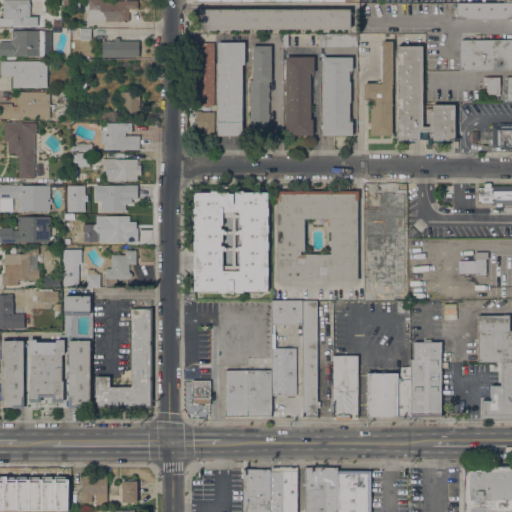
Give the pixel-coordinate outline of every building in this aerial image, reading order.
[(29,0),(29,3),(30,3),(30,17),(38,17),(38,26),(10,26),(10,19),(2,19),(2,0),(29,0)] [(83,21),(83,9),(81,9),(81,0),(100,0),(100,1),(137,1),(137,9),(129,9),(129,21),(83,21)] [(511,19),(457,19),(457,16),(453,16),(453,7),(456,7),(456,2),(503,2),(511,2),(511,19)] [(350,9),(350,29),(200,29),(200,9),(350,9)] [(91,39),(79,39),(79,29),(91,29),(91,39)] [(50,31),(50,57),(0,56),(0,42),(10,42),(10,39),(12,39),(12,33),(11,33),(11,31),(50,31)] [(357,35),(357,46),(320,46),(321,35),(357,35)] [(101,41),(114,41),(114,38),(119,38),(119,41),(138,41),(139,57),(102,57),(101,41)] [(511,40),(511,70),(459,70),(459,42),(461,40),(511,40)] [(391,135),(370,135),(370,99),(363,99),(363,83),(373,83),(373,80),(379,80),(379,41),(392,41),(391,135)] [(214,106),(196,106),(196,42),(214,42),(214,106)] [(244,42),(244,64),(242,64),(242,136),(217,136),(217,42),(244,42)] [(270,81),(269,81),(268,135),(249,135),(249,80),(252,80),(252,46),(270,46),(270,81)] [(397,46),(421,46),(422,103),(424,105),(454,105),(454,141),(443,141),(443,142),(437,142),(437,141),(433,141),(432,144),(431,145),(430,145),(428,145),(427,144),(427,140),(414,140),(414,143),(409,143),(409,140),(397,140),(397,46)] [(314,56),(314,73),(310,73),(310,120),(313,120),(313,135),(285,135),(285,56),(314,56)] [(352,57),(352,70),(349,70),(349,82),(350,82),(350,103),(349,103),(349,122),(352,122),(352,135),(322,136),(322,57),(352,57)] [(0,61),(46,61),(47,87),(12,88),(12,75),(0,75),(0,61)] [(486,81),(483,81),(483,77),(499,77),(499,95),(488,95),(488,90),(486,90),(486,81)] [(0,118),(0,103),(12,103),(12,106),(17,106),(16,92),(49,91),(49,118),(0,118)] [(137,91),(137,112),(120,112),(120,91),(137,91)] [(214,134),(194,134),(194,110),(201,110),(201,112),(214,112),(214,134)] [(36,134),(34,134),(34,150),(33,150),(33,178),(18,178),(18,156),(15,156),(15,153),(7,153),(7,141),(4,141),(3,122),(36,122),(36,134)] [(131,122),(131,132),(125,132),(125,135),(139,135),(139,150),(103,150),(103,143),(100,143),(100,130),(105,130),(105,122),(131,122)] [(497,124),(497,123),(511,123),(511,149),(499,149),(499,145),(492,145),(491,124),(497,124)] [(92,143),(92,151),(71,151),(71,146),(76,146),(76,143),(92,143)] [(88,154),(88,166),(76,166),(76,154),(88,154)] [(105,181),(105,170),(103,170),(103,159),(137,159),(137,165),(140,165),(140,174),(137,174),(137,180),(105,181)] [(49,211),(17,210),(17,197),(12,197),(12,211),(0,211),(0,184),(49,185),(49,211)] [(98,184),(98,195),(84,195),(84,184),(98,184)] [(511,186),(511,205),(500,205),(500,209),(495,209),(495,205),(491,205),(491,204),(477,204),(477,187),(483,187),(483,184),(491,184),(491,186),(511,186)] [(136,185),(94,185),(94,200),(100,200),(100,211),(124,211),(124,201),(136,201),(136,185)] [(218,293),(218,291),(193,291),(193,192),(212,192),(212,191),(218,191),(218,193),(235,193),(235,191),(243,191),(243,192),(267,192),(267,290),(242,291),(242,292),(235,292),(235,290),(226,290),(226,293),(218,293)] [(277,281),(277,191),(357,191),(357,281),(277,281)] [(135,201),(135,212),(134,212),(134,228),(117,228),(117,220),(111,220),(111,209),(111,206),(116,206),(116,201),(135,201)] [(50,242),(0,242),(0,227),(12,227),(12,230),(18,230),(18,216),(50,216),(50,242)] [(98,232),(99,232),(99,236),(98,236),(98,241),(80,241),(80,235),(82,235),(82,224),(98,224),(98,232)] [(24,253),(24,248),(29,248),(29,247),(38,247),(38,255),(37,255),(37,270),(39,270),(39,279),(17,279),(17,285),(2,285),(1,274),(4,274),(4,264),(1,265),(1,260),(4,260),(3,254),(24,253)] [(105,269),(112,268),(111,255),(125,255),(125,250),(136,250),(136,264),(128,264),(129,271),(131,274),(131,278),(116,279),(116,286),(105,286),(105,269)] [(475,260),(474,252),(487,252),(487,264),(485,264),(485,275),(475,275),(475,273),(458,273),(458,261),(460,261),(475,260)] [(62,268),(71,268),(71,279),(62,279),(62,268)] [(100,287),(86,287),(86,274),(82,274),(81,272),(83,269),(86,269),(87,271),(87,269),(94,269),(94,272),(96,272),(96,274),(100,274),(100,287)] [(57,291),(57,302),(38,302),(38,291),(57,291)] [(0,294),(11,294),(11,299),(20,299),(20,318),(14,318),(14,329),(0,328),(0,294)] [(1,340),(28,340),(28,339),(36,339),(36,342),(56,342),(56,339),(59,339),(59,334),(64,334),(65,315),(63,315),(63,296),(89,296),(89,309),(92,309),(92,340),(90,340),(90,398),(88,398),(88,407),(80,407),(80,408),(68,408),(68,407),(23,407),(23,408),(12,408),(12,407),(1,407),(1,340)] [(409,301),(409,313),(396,313),(396,301),(409,301)] [(302,325),(272,325),(271,302),(302,302),(302,325)] [(316,302),(316,339),(320,339),(320,349),(316,349),(317,401),(320,401),(320,408),(317,408),(317,416),(303,416),(302,325),(302,302),(316,302)] [(151,408),(94,408),(94,403),(95,403),(95,376),(109,376),(109,387),(130,387),(130,379),(121,379),(121,370),(130,370),(130,308),(151,308),(151,408)] [(511,362),(500,362),(477,362),(477,315),(509,315),(509,331),(511,331),(511,362)] [(414,359),(413,342),(424,342),(424,339),(431,339),(431,342),(440,342),(440,416),(410,416),(410,367),(410,359),(414,359)] [(272,348),(274,348),(274,345),(295,345),(295,397),(283,397),(283,395),(272,395),(272,348)] [(357,414),(350,414),(350,418),(335,418),(335,414),(334,414),(333,355),(357,355),(357,414)] [(511,362),(511,418),(481,418),(481,400),(490,400),(490,386),(500,386),(500,362),(511,362)] [(410,367),(410,416),(376,416),(376,420),(367,420),(367,373),(381,373),(381,371),(384,371),(384,373),(400,373),(400,367),(410,367)] [(271,370),(271,416),(225,417),(224,371),(271,370)] [(210,405),(191,405),(191,380),(210,380),(210,405)] [(463,511),(463,494),(461,494),(461,466),(511,466),(511,511),(463,511)] [(270,511),(270,469),(270,467),(296,467),(296,511),(270,511)] [(338,511),(304,511),(304,468),(338,468),(338,471),(338,511)] [(242,511),(242,470),(270,469),(270,511),(242,511)] [(370,470),(370,511),(338,511),(338,471),(370,470)] [(15,476),(0,476),(0,509),(16,509),(15,476)] [(66,509),(66,476),(50,477),(50,509),(66,509)] [(106,476),(106,505),(95,505),(95,494),(91,494),(91,502),(81,502),(81,476),(106,476)] [(41,509),(41,477),(25,477),(25,509),(41,509)] [(137,502),(122,502),(122,481),(127,481),(127,479),(130,479),(130,481),(136,481),(137,502)]
